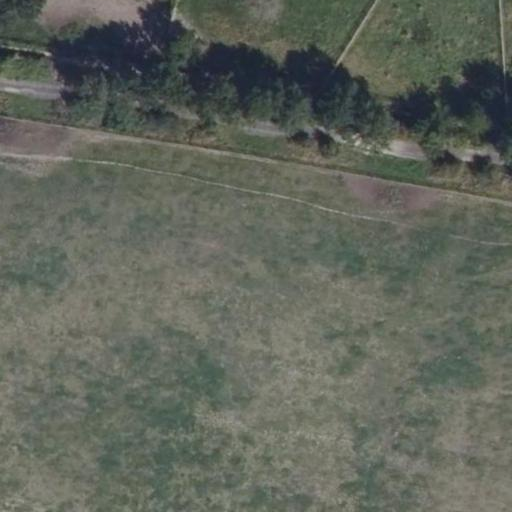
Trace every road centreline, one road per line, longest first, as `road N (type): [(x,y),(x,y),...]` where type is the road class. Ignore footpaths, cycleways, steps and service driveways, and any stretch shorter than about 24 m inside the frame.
road 1 (track): [(511,121),(475,129),(0,45)]
road 2 (track): [(0,81),(511,171)]
